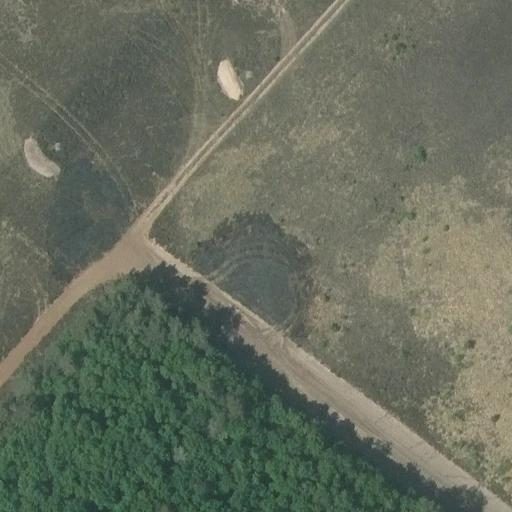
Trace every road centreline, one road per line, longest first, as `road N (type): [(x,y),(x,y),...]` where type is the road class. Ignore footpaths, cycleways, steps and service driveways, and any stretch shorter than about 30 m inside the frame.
road 1 (track): [(476,511),(122,248)]
road 2 (track): [(339,0),(122,248)]
road 3 (track): [(122,248),(89,271),(0,372)]
